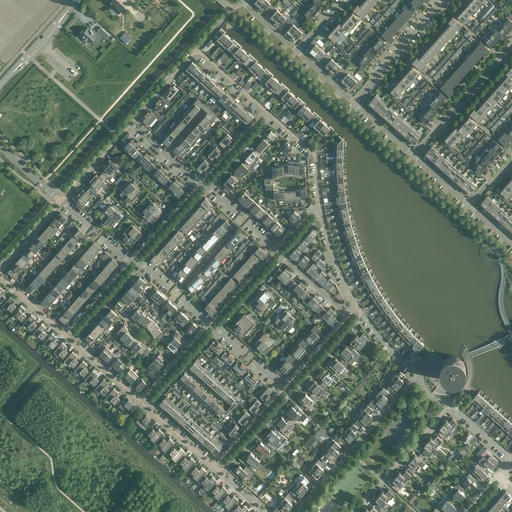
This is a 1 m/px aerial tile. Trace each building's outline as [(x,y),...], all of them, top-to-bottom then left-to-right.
[(116,0),(112,0),(108,5),(118,14),(124,7),(116,0)] [(264,0),(259,7),(263,11),(266,8),(269,11),(268,11),(269,12),(274,6),(266,0),(264,0)] [(373,4),(368,0),(365,0),(363,2),(369,8),(373,4)] [(480,7),(472,0),(468,4),(476,11),(480,7)] [(314,1),(311,5),(317,10),(321,6),(318,4),(314,1)] [(369,8),(363,2),(360,6),(366,12),(369,8)] [(411,2),(407,6),(413,12),(417,8),(411,2)] [(317,10),(311,5),(309,3),(305,7),(313,14),(317,10)] [(366,12),(360,6),(357,4),(353,9),(363,18),(367,13),(366,12)] [(476,11),(468,4),(465,8),(473,15),(476,11)] [(274,6),(269,12),(269,11),(273,14),(270,17),(275,21),(283,12),(281,13),(274,6)] [(407,6),(404,10),(410,16),(413,12),(407,6)] [(313,14),(305,7),(302,11),(310,19),(313,14)] [(473,15),(465,8),(461,12),(467,18),(471,14),(472,16),(473,15)] [(404,10),(400,14),(406,20),(410,16),(404,10)] [(283,12),(275,21),(279,25),(282,23),(285,25),(285,26),(291,19),(283,12)] [(467,18),(461,12),(457,16),(463,22),(467,18)] [(360,20),(352,13),(349,17),(357,24),(360,20)] [(400,14),(397,18),(403,24),(406,20),(400,14)] [(291,19),(285,26),(286,26),(289,29),(286,31),(291,35),(298,27),(298,28),(293,23),(296,19),(293,16),(291,19)] [(511,28),(511,26),(511,21),(507,16),(503,21),(511,28)] [(357,24),(349,17),(345,21),(353,28),(357,24)] [(463,25),(453,17),(448,21),(451,23),(457,29),(458,30),(463,25)] [(397,18),(393,22),(399,28),(403,24),(397,18)] [(353,28),(345,21),(341,25),(339,23),(349,32),(353,28)] [(511,28),(503,21),(499,25),(501,26),(507,32),(511,28)] [(393,22),(389,26),(396,32),(399,28),(393,22)] [(349,32),(339,23),(336,27),(344,34),(347,30),(349,32)] [(457,29),(451,23),(447,27),(453,33),(457,29)] [(501,26),(499,25),(496,29),(501,34),(503,36),(507,32),(501,26)] [(389,26),(386,30),(392,36),(396,32),(389,26)] [(98,37),(101,33),(107,39),(110,35),(101,27),(97,30),(98,31),(97,32),(95,31),(93,32),(88,27),(85,30),(84,28),(80,33),(83,35),(81,38),(86,42),(88,40),(91,43),(95,39),(94,38),(96,36),(98,37)] [(298,27),(291,35),(296,40),(298,37),(301,40),(301,41),(306,35),(298,28),(298,27)] [(344,34),(336,27),(332,31),(340,38),(344,34)] [(453,33),(447,27),(443,31),(450,37),(453,33)] [(501,34),(496,29),(493,27),(490,31),(498,38),(501,34)] [(385,29),(380,34),(390,42),(394,38),(392,36),(386,30),(385,29)] [(220,30),(216,34),(219,37),(216,39),(217,40),(217,39),(219,41),(218,41),(222,44),(228,36),(226,35),(220,30)] [(340,38),(332,31),(328,35),(336,42),(340,38)] [(450,37),(443,31),(440,35),(446,41),(447,40),(449,42),(451,39),(450,37)] [(498,38),(490,31),(486,35),(494,42),(498,38)] [(126,43),(132,37),(125,32),(120,38),(126,43)] [(385,43),(377,35),(374,40),(382,47),(385,43)] [(446,41),(440,35),(436,39),(443,45),(446,41)] [(494,42),(486,35),(482,39),(490,46),(494,42)] [(230,38),(228,36),(222,44),(225,47),(225,46),(230,51),(236,44),(230,39),(230,38)] [(314,39),(308,46),(311,49),(309,51),(314,57),(321,49),(320,48),(322,46),(314,39)] [(443,45),(436,39),(433,43),(439,49),(442,51),(445,47),(443,45)] [(382,47),(374,40),(370,44),(378,51),(382,47)] [(490,50),(480,41),(476,46),(477,47),(483,53),(485,55),(490,50)] [(439,49),(433,43),(429,47),(435,53),(439,49)] [(242,49),(236,44),(230,51),(232,48),(235,51),(233,54),(235,55),(234,56),(238,58),(244,51),(242,49)] [(378,51),(370,44),(367,48),(375,55),(378,51)] [(435,53),(429,47),(426,51),(432,57),(435,53)] [(477,47),(473,51),(480,57),(483,53),(477,47)] [(375,55),(367,48),(363,52),(371,59),(375,55)] [(329,56),(321,49),(314,57),(318,60),(320,57),(325,61),(329,56)] [(246,53),(244,51),(238,58),(241,61),(241,60),(246,65),(252,59),(246,53)] [(432,57),(426,51),(422,55),(428,61),(432,57)] [(480,57),(473,51),(470,55),(476,61),(480,57)] [(371,59),(363,52),(359,56),(367,63),(371,59)] [(428,61),(422,55),(419,59),(425,65),(428,61)] [(476,61),(470,55),(466,59),(472,65),(476,61)] [(330,71),(337,63),(329,56),(325,61),(327,63),(325,66),(330,71)] [(367,63),(359,56),(356,60),(364,67),(367,63)] [(425,65),(419,59),(416,57),(412,62),(422,71),(426,66),(425,65)] [(254,73),(260,65),(258,63),(258,64),(252,59),(246,65),(251,69),(250,70),(254,73)] [(472,65),(466,59),(463,63),(469,69),(472,65)] [(193,64),(192,62),(184,71),(189,75),(197,66),(194,63),(193,64)] [(341,75),(347,69),(346,68),(344,70),(337,63),(330,71),(334,74),(336,71),(341,75)] [(463,63),(459,67),(465,72),(469,69),(463,63)] [(263,67),(260,65),(254,73),(257,76),(257,75),(262,79),(268,73),(262,68),(263,67)] [(197,66),(189,75),(190,73),(195,77),(193,79),(201,71),(199,69),(200,68),(197,66)] [(420,74),(412,67),(409,71),(417,78),(420,74)] [(459,67),(456,71),(462,76),(465,72),(459,67)] [(347,85),(355,76),(347,69),(341,75),(343,78),(341,80),(347,85)] [(201,71),(193,79),(198,83),(206,74),(203,72),(201,71)] [(417,78),(409,71),(405,75),(413,82),(411,80),(415,77),(416,78),(417,78)] [(456,71),(452,75),(458,80),(462,76),(456,71)] [(270,87),(277,80),(274,78),(268,73),(262,79),(267,84),(270,87)] [(206,74),(198,83),(203,88),(211,78),(210,79),(209,77),(206,74)] [(413,82),(405,75),(401,79),(409,86),(413,82)] [(452,75),(448,79),(455,84),(458,80),(452,75)] [(362,82),(355,76),(347,85),(350,89),(353,86),(356,89),(362,82)] [(211,78),(203,88),(207,92),(215,83),(213,82),(214,81),(211,78)] [(248,88),(252,83),(248,79),(243,84),(248,88)] [(409,86),(401,79),(398,83),(404,88),(406,90),(409,86)] [(448,79),(445,83),(451,88),(455,84),(448,79)] [(511,87),(511,85),(505,79),(501,83),(509,90),(511,87)] [(277,80),(270,87),(273,90),(274,89),(278,94),(284,87),(278,82),(279,82),(277,80)] [(451,88),(445,83),(444,82),(439,87),(449,95),(453,90),(451,88)] [(217,85),(215,83),(207,92),(212,96),(220,87),(217,84),(217,85)] [(404,88),(398,83),(394,87),(402,94),(401,92),(404,88)] [(509,90),(501,83),(497,87),(504,92),(507,88),(509,90)] [(176,87),(174,85),(172,87),(171,85),(167,89),(169,91),(166,94),(170,98),(177,90),(180,92),(182,90),(178,86),(176,87)] [(220,87),(212,96),(217,100),(225,92),(223,90),(220,87)] [(280,98),(282,100),(281,101),(284,104),(286,102),(292,94),(291,92),(290,93),(284,87),(278,94),(281,96),(280,98)] [(402,94),(394,87),(390,91),(398,98),(402,94)] [(504,92),(497,87),(494,91),(502,98),(506,94),(504,92)] [(446,96),(438,89),(434,93),(442,101),(446,96)] [(502,98),(494,91),(490,95),(499,102),(502,98)] [(226,93),(225,92),(217,100),(219,99),(223,103),(230,95),(227,93),(226,93)] [(442,101),(434,93),(430,97),(438,105),(442,101)] [(292,94),(286,102),(289,104),(290,104),(295,108),(300,102),(294,96),(292,94)] [(371,107),(373,108),(381,98),(377,94),(371,101),(370,100),(369,100),(368,100),(367,101),(367,102),(367,103),(368,104),(371,107)] [(230,95),(223,103),(228,107),(226,109),(234,100),(232,98),(233,98),(230,95)] [(487,99),(493,104),(496,101),(499,102),(490,95),(487,99)] [(428,103),(435,109),(438,105),(430,97),(426,102),(428,103)] [(165,100),(162,98),(161,100),(159,98),(156,102),(157,104),(154,107),(158,111),(159,111),(160,111),(161,111),(162,111),(163,110),(163,109),(163,108),(163,107),(162,107),(163,105),(166,108),(171,102),(166,98),(165,100)] [(192,101),(200,108),(201,106),(204,109),(207,107),(206,106),(197,98),(194,102),(192,101)] [(381,98),(373,108),(374,109),(374,110),(377,112),(386,102),(381,98)] [(493,104),(487,99),(483,103),(492,110),(495,106),(493,104)] [(236,102),(234,100),(226,109),(231,113),(239,104),(236,101),(236,102)] [(200,108),(192,101),(188,105),(196,112),(197,110),(198,111),(200,108)] [(306,107),(300,102),(295,108),(296,106),(299,109),(297,111),(299,113),(302,116),(308,109),(307,107),(306,107)] [(386,102),(377,112),(380,115),(382,116),(389,108),(384,104),(386,103),(386,102)] [(435,109),(428,103),(429,104),(425,107),(433,115),(437,110),(435,109)] [(492,110),(483,103),(479,107),(486,112),(489,109),(491,111),(492,110)] [(239,104),(231,113),(236,117),(243,108),(242,107),(242,106),(239,104)] [(196,112),(188,105),(185,109),(193,116),(195,114),(195,113),(196,112)] [(213,112),(209,109),(207,107),(204,109),(208,112),(207,114),(206,113),(213,119),(216,115),(213,112)] [(433,115),(425,107),(422,111),(430,119),(433,115)] [(486,112),(479,107),(476,111),(474,109),(483,118),(484,117),(482,116),(486,112)] [(245,110),(243,108),(236,117),(237,115),(242,119),(240,121),(249,112),(246,109),(245,110)] [(389,108),(382,116),(383,117),(383,118),(386,120),(395,110),(392,108),(390,110),(389,108)] [(193,116),(185,109),(181,113),(183,114),(189,120),(190,118),(191,119),(193,116)] [(308,109),(302,116),(305,119),(306,118),(308,120),(309,118),(312,121),(316,116),(310,111),(311,110),(308,109)] [(474,109),(469,114),(479,122),(483,118),(474,109)] [(395,110),(386,120),(389,123),(390,124),(399,114),(395,110)] [(153,113),(151,111),(150,112),(148,111),(144,115),(146,116),(143,120),(144,121),(142,122),(146,125),(147,124),(149,125),(157,117),(157,118),(157,119),(160,122),(163,118),(155,111),(153,113)] [(422,111),(418,116),(426,123),(430,119),(422,111)] [(249,112),(240,121),(245,126),(253,117),(251,115),(249,112)] [(213,119),(206,113),(204,116),(203,118),(211,125),(214,121),(213,119)] [(183,114),(179,119),(186,124),(188,122),(187,121),(189,120),(183,114)] [(399,114),(390,124),(392,125),(392,126),(395,128),(404,118),(399,114)] [(309,125),(312,128),(314,125),(315,127),(315,128),(318,131),(325,123),(323,121),(322,122),(316,116),(312,121),(309,125)] [(477,124),(469,117),(465,121),(473,128),(477,124)] [(211,125),(203,118),(201,119),(199,121),(207,129),(211,125)] [(404,118),(395,128),(398,131),(399,132),(406,124),(408,122),(404,118)] [(174,121),(182,128),(183,127),(186,124),(179,119),(176,122),(174,121)] [(182,128),(174,121),(170,125),(179,133),(181,130),(180,130),(182,128)] [(207,129),(199,121),(196,124),(197,124),(196,126),(203,133),(207,129)] [(473,128),(465,121),(461,125),(469,132),(473,128)] [(404,136),(411,128),(413,126),(408,122),(406,124),(399,132),(401,133),(401,134),(404,136)] [(325,123),(318,131),(321,133),(322,133),(327,137),(332,131),(326,125),(327,125),(325,123)] [(179,133),(170,125),(166,129),(174,136),(176,135),(179,133)] [(469,132),(461,125),(458,129),(464,134),(463,135),(466,137),(469,132)] [(203,133),(196,126),(194,127),(191,130),(200,137),(203,133)] [(229,135),(231,133),(223,126),(220,128),(227,134),(219,143),(223,146),(226,143),(228,144),(232,140),(230,139),(232,137),(229,135)] [(411,128),(404,136),(406,139),(407,139),(408,140),(417,130),(413,126),(411,128)] [(458,129),(456,127),(452,131),(460,139),(460,138),(458,137),(462,133),(463,135),(464,134),(458,129)] [(174,136),(166,129),(163,133),(171,141),(174,138),(173,138),(174,136)] [(511,136),(511,135),(504,129),(500,133),(511,142),(509,140),(511,136)] [(200,137),(191,130),(189,132),(190,133),(188,134),(196,141),(200,137)] [(273,141),(279,135),(275,131),(273,133),(271,130),(268,133),(269,133),(267,135),(268,136),(267,138),(272,143),(271,144),(273,146),(275,143),(273,141)] [(417,130),(408,140),(410,141),(410,142),(413,145),(414,145),(415,145),(416,145),(416,144),(417,143),(417,142),(416,141),(422,135),(417,130)] [(460,139),(452,131),(448,135),(456,143),(460,139)] [(171,141),(163,133),(159,137),(167,144),(168,143),(169,143),(171,141)] [(501,134),(497,138),(507,147),(511,142),(500,133),(501,134)] [(196,141),(188,134),(187,136),(186,135),(184,138),(193,145),(196,141)] [(456,143),(448,135),(445,140),(453,147),(456,143)] [(334,142),(334,149),(343,149),(343,143),(343,140),(344,136),(341,138),(338,136),(336,139),(336,142),(334,142)] [(193,145),(184,138),(182,140),(182,141),(181,142),(189,149),(193,145)] [(271,144),(272,143),(267,138),(265,140),(264,139),(262,141),(262,140),(260,143),(266,149),(271,144)] [(125,139),(120,144),(127,151),(135,142),(131,139),(129,142),(125,139)] [(502,147),(494,140),(490,144),(498,151),(502,147)] [(290,145),(286,141),(281,147),(285,151),(285,154),(290,153),(293,153),(296,153),(298,153),(295,150),(295,149),(290,145)] [(135,142),(127,151),(135,158),(140,152),(136,148),(138,146),(135,142)] [(189,149),(181,142),(180,144),(179,143),(177,146),(185,153),(189,149)] [(217,157),(220,153),(219,151),(220,150),(218,148),(220,146),(215,142),(213,144),(215,147),(211,151),(210,151),(209,151),(208,151),(207,152),(207,153),(207,154),(208,155),(212,159),(215,156),(217,157)] [(262,153),(266,149),(260,143),(258,145),(256,147),(257,148),(256,150),(261,155),(260,156),(262,158),(264,155),(262,153)] [(498,151),(490,144),(487,148),(495,155),(498,151)] [(433,145),(427,151),(426,150),(425,150),(424,151),(423,152),(423,153),(423,154),(424,155),(427,157),(429,158),(437,149),(433,145)] [(185,153),(177,146),(175,148),(175,149),(174,150),(182,157),(185,153)] [(495,155),(487,148),(483,152),(491,159),(495,155)] [(437,149),(429,158),(430,160),(433,163),(440,154),(436,151),(438,149),(437,149)] [(260,156),(261,155),(256,150),(254,152),(253,151),(252,153),(251,152),(249,155),(256,161),(260,156)] [(144,155),(140,152),(135,158),(142,164),(150,156),(146,153),(144,155)] [(491,159),(483,152),(480,156),(488,163),(491,159)] [(205,170),(209,166),(207,164),(209,163),(206,160),(208,158),(204,154),(201,157),(204,159),(197,168),(201,172),(204,168),(205,170)] [(440,154),(433,163),(436,165),(438,166),(445,158),(440,154)] [(253,168),(258,163),(256,161),(249,155),(247,157),(246,159),(247,160),(245,162),(250,167),(249,168),(251,170),(253,168)] [(150,156),(142,164),(149,171),(154,165),(151,162),(153,159),(150,156)] [(488,163),(480,156),(476,160),(484,167),(488,163)] [(121,163),(116,158),(112,162),(109,159),(106,163),(115,170),(121,163)] [(445,158),(438,166),(439,168),(442,171),(449,162),(450,160),(447,158),(445,159),(445,158)] [(484,167),(476,160),(472,164),(480,172),(484,167)] [(249,168),(250,167),(245,162),(243,164),(242,163),(241,165),(240,164),(238,167),(245,173),(249,168)] [(449,162),(442,171),(445,173),(447,174),(454,166),(449,162)] [(115,170),(106,163),(103,166),(106,169),(102,172),(108,178),(115,170)] [(158,169),(154,165),(149,171),(157,177),(164,169),(161,166),(158,169)] [(454,166),(447,174),(448,176),(451,179),(458,170),(454,166)] [(240,178),(245,173),(238,167),(236,169),(236,170),(235,171),(236,172),(234,174),(239,179),(238,180),(241,182),(243,180),(240,178)] [(271,172),(269,174),(273,178),(276,176),(276,175),(278,175),(277,167),(272,167),(272,172),(271,172)] [(164,169),(157,177),(164,184),(169,178),(165,175),(168,172),(164,169)] [(458,170),(451,179),(454,181),(456,182),(463,174),(458,170)] [(108,178),(102,172),(99,176),(96,174),(93,177),(101,185),(108,178)] [(238,180),(239,179),(234,174),(232,176),(232,175),(230,177),(229,176),(227,179),(234,185),(238,180)] [(267,178),(262,178),(261,178),(259,178),(259,183),(262,183),(262,184),(273,183),(272,181),(273,181),(273,178),(269,174),(267,176),(267,178)] [(463,174),(456,182),(457,184),(460,187),(467,178),(463,174)] [(101,185),(93,177),(90,181),(93,183),(89,187),(95,192),(97,195),(104,187),(101,185)] [(173,182),(169,178),(164,184),(172,191),(179,182),(176,179),(173,182)] [(472,182),(467,178),(460,187),(463,189),(464,190),(472,182)] [(234,185),(227,179),(225,181),(226,182),(224,183),(225,184),(223,186),(224,187),(223,189),(227,192),(234,185)] [(134,185),(130,182),(129,183),(127,181),(123,186),(130,192),(137,185),(135,183),(134,185)] [(179,182),(172,191),(179,197),(184,192),(180,188),(183,185),(179,182)] [(472,182),(464,190),(466,192),(469,195),(470,195),(471,195),(472,195),(473,194),(473,193),(473,192),(472,191),(476,187),(472,182)] [(273,183),(262,184),(262,189),(268,189),(268,190),(270,192),(274,188),(273,185),(273,183)] [(139,186),(137,185),(130,192),(137,199),(136,197),(141,191),(137,188),(139,186)] [(130,192),(123,186),(119,190),(121,192),(120,193),(123,197),(121,198),(123,200),(130,192)] [(95,192),(89,187),(86,191),(83,189),(80,192),(88,200),(95,192)] [(511,195),(511,194),(504,187),(500,192),(509,199),(511,195)] [(276,190),(276,189),(274,188),(270,192),(272,194),(273,194),(273,199),(279,198),(279,200),(279,190),(276,190)] [(344,189),(335,190),(336,193),(332,194),(332,197),(336,196),(345,195),(345,192),(344,192),(344,189)] [(243,191),(239,194),(241,196),(238,199),(241,201),(241,200),(243,202),(250,194),(246,190),(244,192),(243,191)] [(88,200),(80,192),(77,196),(79,198),(76,202),(81,207),(88,200)] [(130,192),(123,200),(125,202),(127,200),(130,203),(131,202),(133,203),(137,199),(130,192)] [(250,194),(243,202),(244,203),(244,204),(247,206),(254,198),(250,194)] [(345,195),(336,196),(337,200),(333,201),(333,204),(337,203),(346,202),(346,199),(345,199),(345,195)] [(487,196),(483,201),(482,200),(481,200),(480,201),(479,201),(479,202),(479,204),(482,207),(483,207),(484,208),(491,200),(487,196)] [(98,207),(103,199),(100,197),(94,205),(98,207)] [(212,205),(205,197),(201,202),(202,204),(202,203),(209,209),(212,205)] [(254,198),(247,206),(249,208),(251,209),(258,201),(256,203),(253,199),(254,198)] [(150,202),(148,200),(144,205),(152,212),(158,204),(157,202),(155,204),(152,201),(150,202)] [(491,200),(484,208),(486,210),(489,213),(496,204),(491,200)] [(258,201),(251,209),(253,211),(252,211),(255,213),(262,205),(258,201)] [(346,202),(337,203),(338,206),(334,207),(335,211),(338,210),(347,208),(347,205),(346,206),(346,202)] [(202,203),(202,204),(198,207),(205,213),(209,209),(202,203)] [(113,207),(110,204),(109,206),(107,204),(103,209),(105,210),(110,215),(117,207),(115,206),(113,207)] [(160,205),(158,204),(152,212),(159,218),(163,213),(161,212),(162,210),(159,207),(160,205)] [(500,208),(496,204),(489,213),(491,215),(492,215),(493,216),(500,208)] [(143,218),(145,219),(152,212),(144,205),(146,207),(141,213),(145,216),(143,218)] [(262,205),(255,213),(257,215),(259,216),(265,210),(266,208),(262,205)] [(117,207),(110,215),(117,221),(122,216),(120,215),(120,214),(117,211),(119,209),(117,207)] [(205,213),(198,207),(195,211),(201,217),(205,213)] [(349,215),(348,212),(347,209),(347,208),(338,210),(339,213),(335,214),(336,217),(340,217),(349,215)] [(500,208),(493,216),(495,218),(497,221),(505,212),(500,208)] [(296,210),(293,210),(292,210),(292,213),(288,217),(294,222),(297,218),(298,219),(303,213),(302,213),(306,209),(299,210),(298,210),(296,210)] [(101,221),(103,223),(110,215),(105,210),(99,216),(103,219),(101,221)] [(265,210),(259,216),(261,218),(260,218),(263,220),(269,214),(265,210)] [(201,217),(195,211),(191,215),(198,221),(201,217)] [(68,219),(61,212),(56,217),(63,224),(68,219)] [(152,212),(145,219),(146,221),(148,219),(152,222),(157,216),(159,218),(152,212)] [(269,214),(263,220),(265,223),(265,222),(267,224),(274,216),(270,212),(269,214)] [(505,212),(497,221),(500,223),(501,223),(502,224),(509,216),(505,212)] [(110,215),(103,223),(105,224),(106,222),(110,226),(111,224),(113,226),(117,221),(110,215)] [(198,221),(191,215),(188,219),(194,225),(198,221)] [(350,221),(350,218),(349,218),(348,215),(349,215),(340,217),(340,220),(337,221),(338,224),(341,223),(350,221)] [(274,216),(267,224),(269,225),(268,225),(271,228),(278,219),(274,216)] [(511,218),(509,216),(502,224),(504,226),(503,226),(506,229),(511,222),(511,218)] [(63,224),(56,217),(52,222),(57,227),(62,223),(63,224)] [(194,225),(188,219),(184,223),(191,229),(194,225)] [(278,219),(271,228),(273,230),(273,229),(275,231),(281,225),(277,221),(278,219)] [(231,226),(226,220),(224,220),(222,222),(222,224),(227,230),(231,226)] [(350,221),(341,223),(342,226),(339,228),(339,231),(343,230),(352,227),(351,225),(350,221)] [(57,227),(52,222),(47,227),(53,232),(57,227)] [(227,230),(222,224),(220,222),(216,226),(217,228),(223,234),(227,230)] [(191,229),(184,223),(181,228),(187,233),(191,229)] [(131,224),(126,229),(124,228),(131,234),(138,226),(136,225),(135,227),(131,224)] [(281,225),(275,231),(277,232),(276,233),(279,235),(281,232),(283,234),(286,229),(281,225)] [(138,226),(131,234),(138,241),(143,236),(141,234),(142,233),(138,230),(140,228),(138,226)] [(313,238),(317,233),(316,226),(308,234),(309,235),(308,236),(307,235),(305,238),(309,242),(313,246),(314,245),(314,246),(317,243),(316,242),(317,241),(313,238)] [(53,232),(47,227),(43,232),(49,237),(53,232)] [(85,234),(78,227),(73,232),(80,239),(85,234)] [(352,227),(343,230),(344,233),(340,235),(341,237),(345,236),(354,234),(353,231),(352,231),(351,228),(352,228),(352,227)] [(131,234),(124,228),(120,232),(122,234),(121,235),(124,238),(123,240),(124,242),(131,234)] [(217,228),(213,232),(219,238),(223,234),(217,228)] [(241,241),(245,236),(236,230),(233,235),(239,240),(241,241)] [(178,231),(174,235),(180,241),(184,237),(178,231)] [(49,237),(43,232),(38,237),(46,243),(44,242),(49,237)] [(80,239),(73,232),(69,237),(76,244),(80,239)] [(213,232),(209,236),(215,242),(219,238),(213,232)] [(131,234),(124,242),(126,243),(128,242),(131,245),(136,239),(138,241),(131,234)] [(354,234),(345,236),(347,243),(356,240),(355,237),(354,238),(353,234),(354,234)] [(180,241),(174,235),(170,239),(177,245),(180,241)] [(239,240),(233,235),(229,239),(236,244),(239,240)] [(209,236),(205,240),(211,246),(215,242),(209,236)] [(46,243),(38,237),(34,242),(41,248),(46,243)] [(76,244),(69,237),(64,242),(71,249),(76,244)] [(305,246),(309,242),(305,238),(301,243),(302,244),(301,245),(299,244),(297,246),(297,247),(301,250),(305,254),(306,254),(310,250),(309,250),(305,246)] [(177,245),(170,239),(167,243),(173,249),(177,245)] [(236,244),(229,239),(226,243),(232,249),(236,244)] [(205,240),(202,244),(208,250),(211,246),(205,240)] [(356,240),(347,243),(349,249),(358,246),(357,244),(355,240),(356,240)] [(41,248),(34,242),(30,247),(35,252),(40,247),(41,249),(41,248)] [(65,244),(61,248),(67,254),(71,249),(64,242),(64,243),(65,244)] [(101,248),(94,242),(89,247),(96,253),(101,248)] [(173,249),(167,243),(163,247),(170,253),(173,249)] [(232,249),(226,243),(222,248),(228,253),(232,249)] [(197,250),(203,255),(207,250),(208,250),(202,244),(201,245),(202,245),(197,250)] [(318,258),(322,253),(314,246),(314,245),(313,246),(309,250),(310,250),(314,254),(310,258),(314,262),(318,257),(318,258)] [(267,253),(259,246),(255,251),(262,257),(261,257),(263,258),(267,253)] [(358,246),(349,249),(352,256),(360,252),(359,250),(358,247),(358,246)] [(35,252),(30,247),(25,252),(32,258),(34,259),(36,257),(33,255),(35,252)] [(91,257),(93,259),(97,254),(96,253),(89,247),(85,252),(91,257)] [(170,253),(163,247),(160,251),(166,257),(170,253)] [(298,254),(301,250),(297,247),(293,251),(294,252),(293,253),(292,252),(289,255),(293,258),(298,263),(302,258),(298,254)] [(56,252),(55,252),(63,259),(67,254),(61,248),(57,253),(56,252)] [(228,253),(222,248),(218,252),(225,257),(228,253)] [(197,250),(193,254),(199,259),(203,255),(197,250)] [(166,257),(160,251),(156,255),(163,261),(166,257)] [(262,257),(255,251),(251,255),(258,261),(261,257),(262,257)] [(32,258),(25,252),(21,257),(28,263),(32,258)] [(63,259),(55,252),(51,257),(58,263),(63,259)] [(91,257),(85,252),(81,257),(88,263),(87,262),(91,257)] [(225,257),(218,252),(215,256),(221,262),(225,257)] [(363,258),(362,256),(361,256),(360,253),(360,252),(352,256),(353,259),(350,261),(351,263),(354,262),(363,258)] [(156,255),(155,254),(150,259),(159,265),(163,261),(156,255)] [(193,254),(189,258),(195,264),(199,259),(193,254)] [(306,262),(310,258),(306,254),(305,254),(302,258),(298,263),(300,264),(301,263),(302,264),(301,265),(307,270),(306,270),(311,266),(306,262)] [(258,261),(251,255),(248,259),(254,265),(258,261)] [(221,262),(215,256),(215,257),(210,262),(216,267),(221,262)] [(28,263),(21,257),(16,262),(24,268),(28,263)] [(52,258),(48,263),(54,268),(58,263),(51,257),(52,258)] [(88,263),(81,257),(76,262),(83,268),(88,263)] [(318,257),(314,262),(318,265),(318,266),(322,269),(323,269),(323,270),(326,267),(327,268),(329,267),(327,262),(325,258),(322,261),(318,258),(318,257)] [(107,262),(106,262),(114,269),(118,264),(112,258),(108,263),(107,262)] [(195,264),(189,258),(186,263),(192,268),(195,264)] [(363,258),(354,262),(357,268),(366,264),(364,262),(362,259),(363,259),(363,258)] [(254,265),(248,259),(244,263),(251,269),(254,265)] [(24,268),(16,262),(12,266),(19,273),(18,272),(22,267),(23,268),(24,268)] [(83,268),(76,262),(72,267),(79,273),(83,268)] [(114,269),(106,262),(102,267),(109,274),(114,269)] [(216,267),(210,262),(206,266),(212,271),(216,267)] [(315,270),(318,266),(318,265),(314,262),(311,266),(306,270),(308,272),(309,271),(311,272),(310,273),(315,278),(319,274),(319,273),(315,270)] [(48,263),(44,268),(49,273),(54,268),(48,263)] [(192,268),(186,263),(182,267),(188,272),(192,268)] [(251,269),(244,263),(241,267),(247,273),(251,269)] [(368,270),(367,268),(365,265),(366,265),(366,264),(357,268),(359,271),(355,273),(357,276),(360,274),(368,270)] [(19,273),(12,266),(7,272),(15,278),(19,273)] [(212,271),(206,266),(202,270),(208,276),(212,271)] [(79,273),(72,267),(67,272),(75,278),(79,273)] [(98,272),(105,279),(109,274),(102,267),(103,269),(99,273),(98,272)] [(188,272),(182,267),(179,272),(185,277),(188,272)] [(247,273),(241,267),(237,271),(244,277),(247,273)] [(274,273),(281,279),(289,271),(285,268),(283,271),(279,267),(274,273)] [(44,268),(39,273),(45,278),(49,273),(44,268)] [(323,278),(327,273),(323,270),(323,269),(322,269),(319,273),(319,274),(315,278),(317,280),(318,278),(319,279),(318,281),(323,285),(327,281),(323,278)] [(208,276),(202,270),(198,274),(204,280),(206,280),(208,277),(208,276)] [(371,276),(370,274),(368,271),(368,270),(360,274),(362,277),(358,279),(360,282),(363,281),(371,276)] [(244,277),(237,271),(233,275),(240,281),(244,277)] [(289,271),(281,279),(289,286),(294,280),(290,277),(292,274),(289,271)] [(38,272),(33,277),(41,283),(45,278),(39,273),(38,272)] [(75,278),(67,272),(63,277),(70,283),(75,278)] [(105,279),(98,272),(93,277),(100,284),(105,279)] [(182,282),(185,277),(179,272),(175,277),(178,279),(177,281),(180,283),(181,281),(182,282)] [(204,280),(198,274),(194,278),(200,284),(204,280)] [(332,285),(335,282),(332,276),(331,277),(327,281),(323,285),(325,287),(326,286),(328,287),(327,288),(332,293),(337,289),(332,285)] [(375,282),(373,280),(371,277),(371,276),(363,281),(365,284),(362,286),(363,288),(366,287),(375,282)] [(41,283),(33,277),(29,282),(36,288),(41,283)] [(59,282),(66,288),(70,283),(63,277),(59,282)] [(100,284),(93,277),(89,282),(96,288),(100,284)] [(142,279),(140,277),(137,279),(138,280),(136,281),(144,289),(148,284),(146,283),(148,281),(144,278),(142,279)] [(200,284),(194,278),(190,282),(196,288),(200,284)] [(231,278),(227,282),(233,288),(237,284),(231,278)] [(298,284),(294,280),(289,286),(296,293),(304,284),(300,281),(298,284)] [(144,289),(136,281),(135,283),(134,283),(132,285),(141,293),(144,289)] [(36,288),(29,282),(30,283),(26,288),(32,293),(36,288)] [(66,288),(59,282),(54,286),(61,293),(66,288)] [(90,283),(86,288),(92,293),(96,288),(89,282),(90,283)] [(196,288),(190,282),(186,286),(192,292),(192,291),(194,292),(196,290),(196,288)] [(233,288),(227,282),(223,286),(230,292),(233,288)] [(378,288),(376,285),(376,286),(374,283),(375,282),(366,287),(368,289),(365,292),(367,294),(370,292),(378,288)] [(51,284),(39,298),(42,300),(53,286),(51,284)] [(304,284),(296,293),(303,299),(309,294),(306,291),(306,289),(307,287),(304,284)] [(141,293),(132,285),(130,287),(131,288),(129,289),(137,297),(141,293)] [(61,293),(54,286),(50,291),(57,298),(61,293)] [(223,286),(220,290),(226,296),(230,292),(223,286)] [(86,288),(81,293),(87,298),(92,293),(86,288)] [(378,288),(370,292),(373,298),(381,293),(380,291),(379,291),(377,288),(378,288)] [(137,297),(129,289),(128,291),(127,291),(125,293),(134,301),(137,297)] [(153,290),(151,292),(149,294),(150,296),(155,300),(161,294),(158,291),(158,292),(157,290),(155,291),(153,289),(153,290)] [(220,290),(216,294),(223,300),(226,296),(220,290)] [(261,290),(257,295),(265,301),(271,293),(270,292),(268,294),(264,291),(263,292),(261,290)] [(57,298),(50,291),(45,296),(53,303),(57,298)] [(345,301),(339,291),(335,296),(343,303),(345,301)] [(81,293),(77,298),(83,303),(87,298),(81,293)] [(134,301),(125,293),(123,295),(123,296),(122,297),(130,305),(134,301)] [(273,295),(271,293),(265,301),(272,308),(276,303),(274,301),(275,300),(272,297),(273,295)] [(385,299),(383,297),(381,294),(381,293),(373,298),(375,301),(372,303),(374,306),(377,304),(385,299)] [(161,305),(166,300),(164,298),(165,297),(164,297),(163,296),(163,295),(161,294),(155,300),(160,304),(161,305)] [(216,294),(213,298),(219,304),(223,300),(216,294)] [(311,296),(309,294),(303,299),(311,306),(318,297),(315,294),(314,296),(311,296)] [(265,301),(257,295),(253,299),(255,301),(254,302),(257,305),(256,307),(258,309),(265,301)] [(15,300),(11,296),(2,305),(7,309),(8,307),(12,310),(16,306),(13,302),(15,300)] [(53,303),(45,296),(41,301),(48,308),(53,303)] [(76,297),(71,302),(78,308),(83,303),(77,298),(76,297)] [(130,305),(122,297),(121,299),(120,299),(118,301),(125,307),(128,303),(130,305)] [(322,301),(318,297),(311,306),(318,313),(323,307),(321,305),(321,302),(322,301)] [(213,298),(209,302),(216,308),(219,304),(213,298)] [(389,304),(387,302),(385,300),(385,299),(377,304),(379,307),(376,309),(378,312),(381,310),(389,304)] [(167,311),(173,304),(171,302),(170,302),(169,301),(169,300),(167,302),(166,300),(161,305),(160,304),(158,307),(159,308),(160,309),(162,306),(167,311)] [(125,307),(118,301),(116,303),(116,304),(115,305),(114,305),(121,311),(125,307)] [(265,301),(258,309),(259,310),(261,309),(265,312),(266,310),(266,311),(269,311),(272,308),(265,301)] [(78,308),(71,302),(67,307),(74,313),(78,308)] [(216,308),(209,302),(205,307),(212,314),(217,309),(216,308)] [(173,316),(178,311),(176,309),(177,308),(176,308),(175,307),(175,306),(173,304),(167,311),(172,315),(173,316)] [(389,304),(381,310),(385,315),(392,310),(391,308),(390,308),(388,305),(389,305),(389,304)] [(19,317),(22,320),(27,315),(23,312),(25,309),(21,305),(13,314),(17,318),(19,317)] [(74,313),(67,307),(62,312),(70,318),(74,313)] [(139,307),(130,318),(131,318),(130,317),(134,318),(136,319),(144,310),(143,311),(139,307)] [(326,309),(323,307),(318,313),(326,319),(333,311),(330,308),(328,309),(326,309)] [(119,317),(111,309),(110,309),(111,310),(110,311),(109,311),(107,313),(115,321),(119,317)] [(282,309),(278,313),(285,320),(292,312),(290,310),(289,312),(285,309),(284,310),(282,309)] [(144,310),(136,319),(139,321),(139,320),(141,322),(147,315),(148,314),(144,310)] [(389,321),(396,315),(395,313),(394,313),(392,310),(393,310),(392,310),(385,315),(387,318),(384,320),(386,323),(389,321)] [(62,311),(58,317),(65,323),(70,318),(62,312),(62,311)] [(179,322),(185,315),(183,313),(182,313),(181,312),(181,311),(180,313),(178,311),(173,316),(172,315),(170,318),(171,319),(172,320),(174,317),(179,322)] [(337,314),(333,311),(326,319),(333,326),(338,320),(335,318),(335,315),(337,314)] [(292,315),(294,314),(292,312),(285,320),(292,326),(297,322),(295,320),(296,319),(292,315)] [(115,321),(107,313),(105,316),(104,318),(112,325),(110,323),(114,319),(115,321)] [(241,313),(237,317),(244,324),(251,316),(249,315),(248,316),(244,313),(243,315),(241,313)] [(276,320),(275,321),(278,324),(277,326),(278,327),(285,320),(278,313),(274,318),(276,320)] [(29,326),(33,329),(37,324),(33,321),(36,318),(31,314),(23,323),(27,328),(29,326)] [(147,315),(141,322),(144,324),(144,323),(145,324),(145,325),(151,319),(147,315)] [(185,327),(190,322),(188,320),(189,319),(189,318),(189,319),(187,318),(187,317),(185,315),(179,322),(184,326),(185,327)] [(393,326),(401,320),(399,318),(398,318),(396,316),(397,315),(396,315),(389,321),(391,323),(389,326),(391,328),(393,326)] [(251,316),(244,324),(251,330),(255,326),(254,324),(255,323),(251,320),(253,318),(251,316)] [(239,319),(234,325),(237,328),(235,330),(237,332),(244,324),(237,317),(237,318),(239,319)] [(112,325),(104,318),(102,319),(100,321),(108,329),(112,325)] [(151,319),(145,325),(146,325),(147,326),(147,327),(149,329),(155,322),(151,319)] [(285,320),(278,327),(280,329),(282,327),(285,330),(286,329),(288,331),(292,326),(285,320)] [(398,331),(405,325),(403,323),(400,321),(401,320),(393,326),(396,328),(393,331),(395,334),(398,331)] [(108,329),(100,321),(98,324),(97,326),(105,333),(108,329)] [(155,322),(149,329),(151,331),(150,331),(152,334),(159,326),(155,323),(155,322)] [(192,323),(190,322),(185,327),(184,326),(182,328),(183,329),(184,330),(186,328),(193,334),(197,330),(195,329),(197,326),(195,324),(194,324),(193,323),(193,322),(192,323)] [(43,338),(41,340),(43,342),(49,335),(44,330),(46,327),(42,323),(33,333),(38,337),(39,335),(43,338)] [(125,323),(117,332),(121,335),(120,337),(127,329),(125,328),(126,327),(125,324),(125,323)] [(244,324),(237,332),(239,333),(241,331),(244,334),(245,333),(247,335),(251,330),(244,324)] [(315,325),(308,332),(317,340),(320,336),(318,335),(318,332),(321,330),(315,325)] [(402,336),(409,330),(407,328),(405,326),(405,325),(398,331),(400,334),(398,336),(400,339),(402,336)] [(105,333),(97,326),(95,327),(93,329),(99,335),(103,332),(105,333)] [(159,326),(152,334),(154,335),(153,336),(154,339),(154,340),(160,333),(162,331),(158,328),(159,326)] [(99,335),(93,329),(91,332),(89,334),(96,339),(99,335)] [(127,329),(120,337),(124,340),(124,341),(130,334),(128,332),(129,332),(127,329)] [(407,341),(414,335),(412,333),(409,331),(409,330),(402,336),(405,339),(402,341),(405,344),(407,341)] [(265,332),(260,338),(265,342),(272,335),(270,333),(268,335),(265,332)] [(308,332),(302,339),(307,345),(309,342),(312,342),(314,343),(317,340),(308,332)] [(356,335),(350,341),(359,350),(365,343),(367,344),(370,340),(364,332),(359,337),(356,335)] [(50,344),(53,347),(58,343),(54,339),(56,337),(52,333),(49,335),(43,342),(48,346),(50,344)] [(178,333),(171,341),(177,347),(180,344),(179,344),(181,343),(180,341),(182,339),(181,338),(182,336),(178,333)] [(96,339),(89,334),(88,335),(85,338),(88,340),(86,342),(91,345),(96,339)] [(130,334),(124,341),(128,344),(134,338),(134,337),(133,338),(132,337),(132,336),(130,334)] [(272,335),(265,342),(272,349),(276,344),(274,343),(275,341),(272,338),(274,336),(272,335)] [(412,346),(418,339),(417,338),(416,338),(414,335),(407,341),(409,343),(407,346),(409,349),(412,346)] [(134,338),(128,344),(132,348),(138,341),(136,339),(135,340),(134,338)] [(260,338),(254,344),(258,347),(256,349),(258,350),(265,342),(260,338)] [(302,339),(295,347),(303,354),(306,351),(305,350),(305,347),(307,345),(302,339)] [(412,357),(423,344),(422,343),(421,342),(421,343),(418,340),(419,340),(418,339),(412,346),(415,349),(410,355),(412,357)] [(105,346),(107,343),(105,341),(103,344),(104,345),(102,347),(100,349),(99,350),(101,352),(100,353),(102,354),(102,355),(104,357),(110,350),(105,346)] [(138,341),(132,348),(133,348),(137,351),(143,344),(140,342),(140,343),(138,341)] [(171,341),(164,348),(168,352),(170,351),(171,352),(173,350),(174,351),(174,350),(175,349),(176,349),(177,347),(171,341)] [(217,344),(213,341),(209,345),(218,352),(216,355),(218,357),(222,353),(220,351),(222,349),(221,347),(222,346),(218,342),(217,344)] [(60,353),(64,357),(68,352),(64,349),(67,346),(62,342),(54,351),(58,355),(60,353)] [(265,342),(258,350),(260,352),(261,350),(265,353),(266,352),(268,353),(272,349),(265,342)] [(145,345),(143,344),(137,351),(138,350),(142,354),(144,352),(149,345),(145,344),(145,345)] [(295,347),(288,354),(294,359),(296,357),(299,357),(300,358),(303,354),(295,347)] [(356,362),(361,356),(352,348),(350,350),(346,347),(344,350),(343,349),(341,351),(342,352),(340,354),(352,364),(355,361),(356,362)] [(111,361),(116,355),(117,356),(119,354),(117,352),(115,354),(110,350),(104,357),(106,359),(107,358),(109,360),(110,359),(111,361)] [(70,363),(74,366),(78,361),(75,358),(77,355),(73,351),(64,360),(69,365),(70,363)] [(225,351),(221,355),(221,356),(221,357),(221,358),(221,359),(221,360),(222,360),(223,360),(224,360),(225,359),(230,363),(227,366),(230,368),(234,364),(232,362),(234,359),(232,358),(234,356),(230,353),(228,354),(225,351)] [(431,351),(417,367),(450,396),(464,380),(462,378),(464,376),(465,374),(465,371),(466,369),(465,369),(465,367),(465,366),(464,364),(463,362),(462,360),(460,359),(459,358),(457,357),(454,357),(452,356),(451,357),(449,357),(448,357),(447,358),(445,359),(444,360),(443,361),(431,351)] [(159,354),(153,361),(159,367),(161,365),(162,363),(163,364),(163,363),(162,362),(163,360),(162,359),(164,357),(159,354)] [(288,354),(282,362),(290,369),(293,366),(292,365),(292,362),(294,359),(288,354)] [(116,355),(111,361),(113,362),(112,363),(114,365),(116,367),(122,361),(117,356),(116,355)] [(197,358),(190,366),(192,368),(191,368),(194,370),(201,362),(197,358)] [(329,365),(338,373),(344,366),(346,368),(349,366),(342,360),(340,362),(336,358),(334,361),(333,360),(329,365)] [(81,372),(86,377),(91,372),(85,367),(87,364),(83,360),(74,370),(79,374),(81,372)] [(123,371),(128,366),(129,367),(131,365),(129,363),(127,365),(122,361),(116,367),(119,370),(119,369),(121,371),(122,370),(123,371)] [(157,370),(159,367),(153,361),(146,369),(149,373),(151,371),(152,372),(154,370),(155,372),(156,371),(155,371),(157,369),(157,370)] [(201,362),(194,370),(196,373),(197,372),(198,373),(205,366),(205,365),(204,367),(200,364),(201,362)] [(237,362),(233,366),(242,374),(239,376),(242,379),(246,374),(244,372),(246,370),(244,369),(246,367),(242,363),(240,365),(237,362)] [(275,369),(281,374),(283,372),(286,371),(287,373),(290,369),(282,362),(275,369)] [(128,366),(123,371),(125,373),(124,374),(126,376),(128,378),(134,372),(129,367),(128,366)] [(205,366),(198,373),(200,375),(199,375),(202,378),(209,369),(205,366)] [(209,369),(202,378),(204,380),(205,379),(206,381),(212,375),(208,371),(209,369)] [(89,383),(91,381),(97,386),(99,384),(97,382),(99,380),(95,376),(98,374),(93,370),(91,372),(86,377),(85,379),(89,383)] [(393,371),(389,375),(400,385),(403,381),(401,379),(405,375),(399,370),(395,373),(393,371)] [(135,382),(140,377),(141,378),(143,376),(141,374),(139,376),(134,372),(128,378),(131,381),(131,380),(133,382),(134,381),(135,382)] [(249,372),(245,377),(253,384),(251,387),(253,389),(257,385),(256,383),(258,381),(256,379),(258,377),(253,374),(252,375),(249,372)] [(340,378),(334,373),(330,377),(329,375),(329,374),(329,373),(328,372),(327,372),(326,373),(325,374),(323,372),(319,376),(322,378),(322,379),(326,382),(327,383),(328,383),(329,383),(330,382),(333,385),(336,382),(340,378)] [(186,374),(184,373),(178,379),(183,383),(189,376),(186,374)] [(212,375),(206,381),(208,382),(207,383),(210,385),(216,378),(212,375)] [(400,385),(389,375),(390,376),(386,380),(388,382),(384,386),(390,391),(394,387),(397,390),(400,385)] [(189,376),(183,383),(187,386),(185,388),(192,380),(191,379),(191,378),(189,376)] [(140,377),(135,382),(137,384),(137,385),(138,387),(141,389),(143,387),(145,388),(148,384),(141,378),(140,377)] [(216,378),(210,385),(212,387),(213,387),(214,388),(220,382),(216,378)] [(101,390),(107,396),(109,393),(107,391),(109,389),(106,386),(108,383),(103,379),(95,388),(100,392),(101,390)] [(192,380),(185,388),(189,392),(197,383),(194,381),(194,382),(192,380)] [(320,395),(321,394),(322,395),(328,388),(321,383),(319,386),(317,384),(315,381),(309,388),(312,390),(313,390),(312,392),(313,393),(314,392),(315,392),(314,393),(318,396),(320,393),(320,394),(320,395)] [(218,392),(225,384),(224,385),(220,382),(214,388),(216,389),(215,390),(218,392)] [(197,383),(189,392),(193,395),(200,387),(199,386),(197,383)] [(222,395),(229,387),(225,384),(218,392),(220,394),(221,394),(222,395)] [(200,387),(193,395),(197,399),(205,390),(202,388),(202,389),(200,387)] [(229,387),(222,395),(224,396),(223,397),(226,399),(234,391),(229,387)] [(272,390),(268,387),(260,395),(258,393),(255,395),(260,399),(262,397),(264,399),(265,398),(267,399),(271,395),(269,394),(272,390)] [(377,389),(373,393),(385,403),(384,402),(388,398),(385,396),(389,392),(383,387),(380,391),(377,389)] [(112,400),(115,403),(120,398),(116,395),(118,392),(114,388),(109,393),(107,396),(105,397),(110,402),(112,400)] [(205,390),(197,399),(201,403),(208,395),(207,393),(205,390)] [(234,391),(226,399),(229,402),(229,401),(231,402),(238,394),(237,394),(236,396),(232,393),(234,391)] [(385,403),(373,393),(374,393),(371,397),(373,399),(369,403),(375,408),(378,404),(381,407),(385,403)] [(478,393),(472,399),(474,402),(470,408),(471,410),(483,397),(481,395),(481,396),(478,393)] [(238,394),(231,402),(232,404),(229,407),(232,410),(242,398),(238,394)] [(303,394),(298,399),(307,407),(309,405),(313,401),(315,403),(318,400),(311,394),(309,397),(305,394),(304,395),(303,394)] [(210,396),(208,395),(201,403),(205,406),(213,398),(210,395),(210,396)] [(161,405),(164,408),(171,400),(166,396),(160,403),(162,404),(161,405)] [(483,397),(471,410),(477,404),(479,406),(474,413),(476,414),(488,401),(486,400),(483,398),(483,397)] [(213,398),(205,406),(206,406),(207,405),(211,408),(216,402),(215,401),(215,400),(213,398)] [(119,405),(129,414),(133,409),(130,407),(133,403),(128,399),(125,402),(123,401),(119,405)] [(261,403),(257,399),(249,407),(247,405),(244,407),(249,411),(251,410),(253,412),(254,410),(256,412),(260,407),(258,406),(261,403)] [(171,400),(164,408),(167,410),(168,410),(169,411),(176,404),(171,400)] [(488,401),(476,414),(482,408),(484,410),(479,417),(481,419),(493,406),(491,404),(488,402),(488,401)] [(218,403),(216,402),(211,408),(215,412),(221,405),(218,403)] [(176,404),(169,411),(171,413),(174,416),(180,409),(176,404)] [(358,411),(360,412),(369,420),(372,415),(370,413),(373,410),(368,404),(364,408),(361,406),(358,410),(358,411)] [(221,405),(215,412),(219,415),(224,409),(223,408),(223,407),(221,405)] [(308,416),(299,408),(296,410),(292,406),(286,413),(291,417),(290,418),(294,422),(298,418),(302,422),(308,416)] [(493,406),(481,419),(487,413),(489,415),(484,421),(486,423),(498,410),(496,408),(496,409),(493,406)] [(226,410),(224,409),(219,415),(223,419),(232,410),(229,407),(226,410)] [(180,409),(174,416),(177,419),(177,418),(179,420),(187,411),(186,411),(185,413),(180,409)] [(498,410),(486,423),(492,417),(494,419),(489,426),(491,428),(503,414),(501,413),(500,413),(498,411),(498,410)] [(187,411),(179,420),(180,421),(180,422),(183,424),(191,415),(187,411)] [(250,415),(246,411),(239,419),(236,417),(234,419),(238,423),(240,422),(242,424),(244,422),(245,424),(249,419),(247,418),(250,415)] [(353,420),(359,426),(362,422),(365,424),(369,420),(360,412),(358,411),(355,414),(357,416),(353,420)] [(503,414),(491,428),(497,421),(502,426),(508,419),(506,417),(505,418),(503,415),(503,414)] [(143,418),(140,416),(136,420),(146,429),(150,424),(148,422),(151,419),(146,415),(143,418)] [(191,415),(183,424),(186,427),(188,428),(194,421),(190,417),(191,415)] [(286,422),(282,418),(277,423),(282,427),(280,429),(286,435),(295,425),(289,419),(286,422)] [(446,419),(442,423),(454,433),(451,430),(454,427),(455,427),(458,423),(453,418),(449,422),(446,419)] [(508,419),(502,426),(506,430),(511,423),(511,422),(510,422),(508,420),(508,419)] [(194,421),(188,428),(190,430),(189,430),(192,433),(199,426),(194,421)] [(225,429),(223,431),(227,435),(229,433),(232,436),(233,434),(235,436),(238,431),(237,430),(240,427),(236,423),(235,423),(234,422),(233,422),(232,423),(231,424),(231,426),(232,427),(228,431),(225,429)] [(352,422),(345,430),(354,438),(353,437),(357,433),(354,431),(358,427),(352,422)] [(454,433),(442,423),(443,424),(439,428),(442,430),(438,434),(444,439),(448,435),(450,437),(454,433)] [(199,426),(192,433),(195,436),(196,435),(198,437),(205,428),(204,430),(199,426)] [(151,438),(155,442),(163,433),(159,428),(157,431),(153,428),(149,433),(152,436),(151,438)] [(205,428),(198,437),(199,438),(199,439),(202,441),(210,432),(205,428)] [(273,445),(277,449),(280,446),(287,439),(278,431),(276,433),(272,429),(269,432),(268,433),(265,436),(274,444),(273,445)] [(338,438),(343,443),(347,439),(350,442),(354,438),(345,430),(345,431),(342,434),(341,434),(338,438)] [(210,432),(202,441),(205,444),(205,443),(207,445),(215,436),(210,432)] [(466,444),(473,436),(470,433),(463,441),(466,444)] [(431,436),(427,441),(438,451),(439,451),(435,447),(438,444),(439,444),(443,440),(437,435),(434,439),(431,436)] [(215,436),(207,445),(209,446),(208,447),(211,450),(219,441),(215,436)] [(161,447),(166,451),(174,442),(170,438),(167,441),(164,437),(159,442),(163,446),(161,447)] [(306,444),(309,447),(316,439),(313,437),(306,444)] [(333,439),(325,447),(328,449),(336,457),(337,457),(336,456),(339,452),(337,450),(340,447),(335,441),(333,439)] [(219,441),(211,450),(214,452),(215,452),(217,454),(224,445),(219,441)] [(259,453),(263,457),(264,457),(265,457),(266,457),(267,457),(272,451),(272,452),(275,449),(268,442),(265,445),(261,441),(256,447),(260,451),(259,453)] [(438,451),(427,441),(424,445),(426,447),(423,451),(429,456),(432,452),(435,455),(438,451)] [(172,457),(176,461),(185,452),(180,448),(178,450),(174,447),(170,452),(173,455),(172,457)] [(320,457),(326,462),(330,458),(333,461),(336,457),(328,449),(328,450),(325,453),(324,453),(320,457)] [(458,461),(464,454),(461,451),(454,458),(458,461)] [(256,457),(251,452),(248,456),(246,459),(245,459),(254,467),(259,461),(260,460),(259,460),(256,457),(257,457),(256,457)] [(415,454),(411,458),(422,468),(426,464),(424,462),(427,458),(421,453),(418,456),(415,454)] [(483,457),(479,462),(485,467),(487,464),(491,468),(496,464),(495,463),(497,461),(494,459),(490,455),(486,459),(483,457)] [(182,466),(187,471),(195,461),(191,457),(189,460),(185,457),(181,461),(184,465),(182,466)] [(310,464),(310,465),(321,474),(320,473),(324,469),(322,467),(325,464),(319,458),(312,466),(310,464)] [(422,468),(411,458),(412,459),(408,463),(411,465),(407,469),(413,474),(420,466),(422,468)] [(485,467),(479,462),(476,465),(479,467),(474,473),(481,480),(486,474),(484,472),(487,468),(485,467)] [(239,465),(235,471),(242,478),(246,474),(249,477),(254,472),(246,465),(244,469),(239,465)] [(321,474),(310,465),(306,469),(308,470),(305,474),(311,480),(314,476),(317,478),(321,474)] [(193,476),(198,480),(206,471),(202,467),(199,469),(196,466),(191,471),(195,474),(193,476)] [(399,471),(396,476),(404,483),(406,485),(410,481),(408,479),(412,475),(406,470),(402,474),(399,471)] [(463,483),(471,491),(476,485),(472,482),(475,479),(469,473),(466,477),(468,478),(463,483)] [(204,486),(208,490),(217,480),(212,476),(210,479),(206,476),(202,480),(205,484),(204,486)] [(297,484),(296,484),(305,492),(305,491),(308,487),(306,485),(309,481),(304,476),(300,480),(297,477),(294,481),(297,484)] [(404,483),(396,476),(393,480),(395,482),(392,486),(397,491),(404,483)] [(425,484),(428,486),(434,479),(431,477),(425,484)] [(289,492),(295,497),(298,493),(301,496),(305,492),(296,484),(297,485),(294,488),(293,488),(289,492)] [(452,492),(453,495),(459,501),(465,494),(461,491),(463,489),(457,484),(455,486),(456,487),(452,492)] [(203,494),(207,490),(203,485),(198,490),(203,494)] [(214,495),(219,499),(227,490),(223,486),(220,488),(217,485),(213,490),(216,493),(214,495)] [(382,490),(378,495),(390,505),(387,502),(390,498),(391,499),(394,494),(389,489),(385,493),(382,490)] [(508,493),(505,491),(501,496),(508,502),(509,502),(507,500),(511,496),(508,493)] [(282,495),(278,499),(279,500),(290,509),(289,508),(293,504),(290,502),(294,498),(288,493),(284,497),(282,495)] [(411,504),(418,497),(414,494),(408,501),(411,504)] [(225,505),(230,509),(238,499),(233,495),(231,498),(228,495),(223,500),(227,503),(225,505)] [(390,505),(378,495),(379,495),(375,499),(378,501),(374,505),(380,510),(384,506),(386,509),(390,505)] [(508,502),(501,496),(497,500),(504,506),(505,505),(508,502)] [(440,504),(437,507),(442,511),(443,511),(446,509),(449,511),(452,511),(456,508),(451,504),(453,502),(448,498),(442,505),(440,504)] [(286,511),(290,509),(279,500),(275,504),(277,505),(274,509),(276,511),(281,511),(283,511),(284,511),(286,511)] [(504,506),(497,500),(493,504),(499,510),(503,505),(504,506),(504,507),(506,509),(508,507),(505,505),(504,506)]
